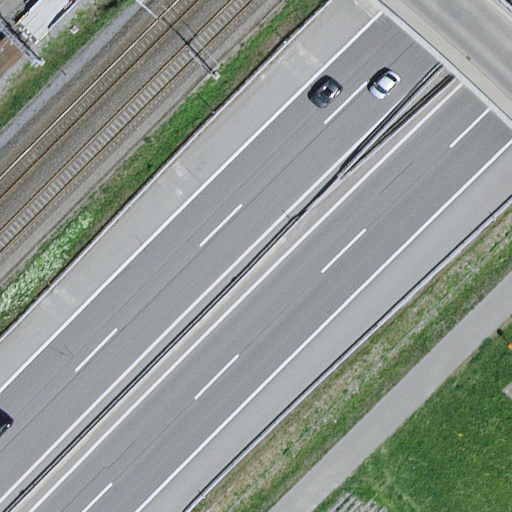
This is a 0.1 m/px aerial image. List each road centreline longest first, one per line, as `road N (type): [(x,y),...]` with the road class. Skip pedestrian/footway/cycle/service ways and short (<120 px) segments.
road 1 (motorway): [(452,0),(0,451)]
road 2 (motorway): [(88,511),(511,87)]
road 3 (track): [(511,295),(293,511)]
